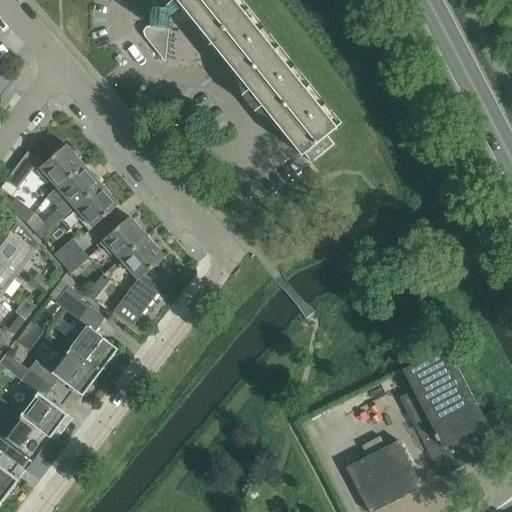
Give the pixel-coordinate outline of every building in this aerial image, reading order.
[(337,127),(341,124),(241,0),(175,0),(302,156),(304,154),(312,164),(334,145),(327,136),(337,128),(337,127)] [(153,38),(166,54),(171,10),(152,8),(150,27),(145,28),(143,32),(144,37),(148,39),(153,38)] [(66,145),(37,171),(32,165),(20,176),(34,191),(49,178),(58,188),(83,165),(66,145)] [(83,165),(58,188),(51,194),(62,205),(63,203),(70,211),(74,207),(75,208),(101,185),(83,165)] [(101,185),(75,208),(84,218),(81,221),(89,231),(119,205),(101,185)] [(15,199),(7,209),(26,224),(34,214),(15,199)] [(147,237),(129,217),(100,243),(108,253),(112,250),(121,260),(147,237)] [(0,223),(0,257),(20,273),(40,246),(26,229),(16,222),(9,231),(0,223)] [(34,232),(39,239),(50,230),(44,223),(34,232)] [(147,237),(121,260),(138,280),(114,312),(133,326),(165,283),(153,268),(165,258),(147,237)] [(63,265),(81,249),(72,239),(54,255),(63,265)] [(89,258),(81,249),(63,265),(71,274),(89,258)] [(0,257),(0,290),(4,294),(20,273),(0,257)] [(101,277),(86,296),(93,302),(108,283),(101,277)] [(94,332),(105,319),(81,301),(83,298),(68,286),(55,304),(87,328),(70,350),(100,373),(118,350),(94,332)] [(25,299),(20,306),(30,314),(36,307),(25,299)] [(30,314),(20,306),(15,313),(25,320),(30,314)] [(411,388),(402,393),(398,395),(441,478),(511,440),(511,438),(496,410),(483,417),(447,347),(402,370),(411,388)] [(36,360),(28,371),(52,389),(59,379),(83,397),(100,373),(70,350),(53,372),(36,360)] [(52,389),(28,371),(21,380),(37,394),(20,416),(51,439),(68,415),(45,398),(52,389)] [(0,452),(3,454),(26,472),(51,439),(20,416),(12,410),(0,426),(0,452)] [(368,511),(375,511),(422,488),(397,441),(345,468),(368,511)] [(0,503),(1,505),(19,481),(0,466),(0,457),(3,454),(0,452),(0,503)]
